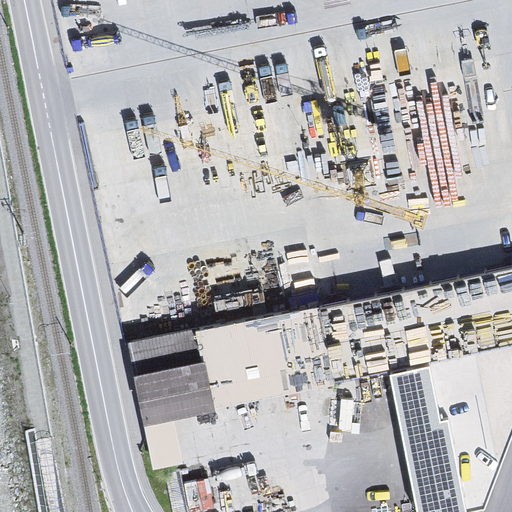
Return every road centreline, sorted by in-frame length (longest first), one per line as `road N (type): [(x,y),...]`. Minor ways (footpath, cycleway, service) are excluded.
road 1 (secondary): [(134,511),(113,455),(25,0)]
road 2 (track): [(0,187),(35,393),(26,418),(40,511)]
